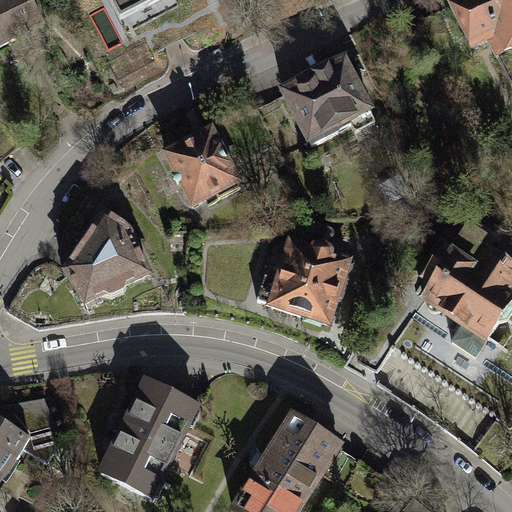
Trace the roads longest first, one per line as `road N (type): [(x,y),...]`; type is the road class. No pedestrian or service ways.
road 1 (secondary): [(0,362),(169,344),(288,369),(504,511)]
road 2 (residential): [(387,0),(146,107),(88,149),(42,208),(0,283)]
